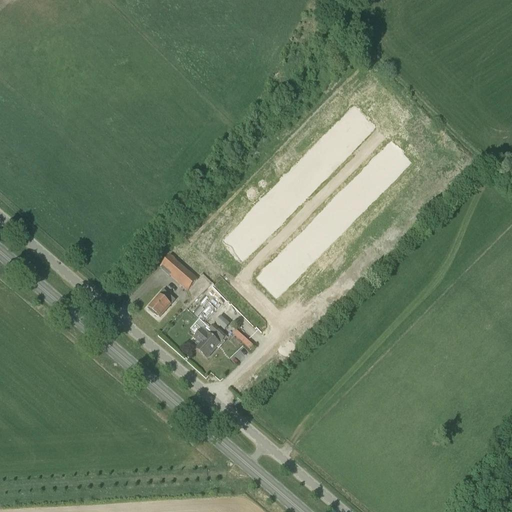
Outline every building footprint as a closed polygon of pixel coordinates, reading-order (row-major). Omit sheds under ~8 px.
[(331,161),(367,125),(360,119),(354,125),(347,117),(323,141),(329,146),(323,152),(331,161)] [(407,163),(398,154),(377,175),(384,182),(381,184),(388,190),(408,171),(403,166),(407,163)] [(299,229),(327,256),(372,209),(344,182),(299,229)] [(212,284),(258,333),(324,271),(291,235),(275,249),(263,236),(212,284)] [(160,268),(161,269),(187,292),(198,280),(172,256),(171,255),(160,268)] [(148,308),(159,318),(174,301),(163,291),(148,308)] [(220,317),(215,323),(224,331),(230,325),(220,317)] [(196,350),(207,360),(220,344),(221,342),(222,342),(226,336),(213,325),(208,331),(210,332),(209,334),(208,333),(207,334),(202,329),(192,340),(199,346),(196,350)]
